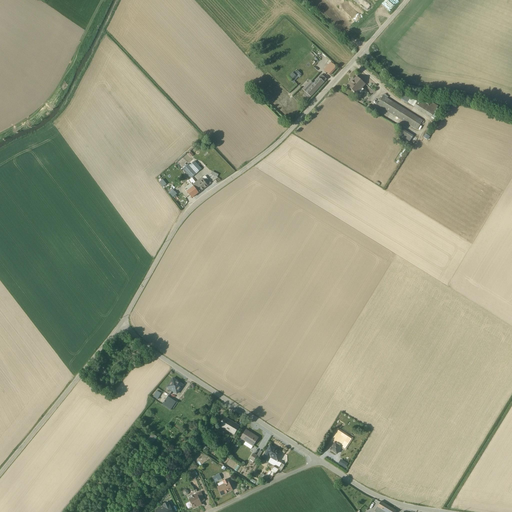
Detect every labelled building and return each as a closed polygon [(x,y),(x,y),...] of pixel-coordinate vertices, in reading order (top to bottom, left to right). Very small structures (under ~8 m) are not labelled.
[(331,62),(329,61),(326,64),(328,65),(323,70),(330,76),(336,68),(330,63),(331,62)] [(287,77),(292,83),(298,77),(299,78),(301,76),(300,76),(301,75),(297,71),(293,74),(292,73),(287,77)] [(308,100),(326,80),(321,75),(318,78),(313,84),(309,80),(301,89),(305,92),(303,95),(308,100)] [(350,82),(346,86),(356,95),(365,85),(356,77),(351,83),(350,82)] [(388,97),(383,94),(378,103),(377,103),(376,104),(377,104),(377,105),(417,130),(422,121),(387,99),(388,97)] [(435,120),(439,114),(438,114),(438,113),(435,111),(438,107),(430,102),(429,105),(423,101),(421,102),(420,103),(417,101),(417,102),(416,102),(410,98),(410,99),(407,97),(407,98),(403,96),(400,100),(407,104),(407,103),(430,118),(431,117),(435,120)] [(413,136),(403,130),(398,137),(408,143),(413,136)] [(400,156),(395,163),(399,165),(400,163),(400,162),(406,151),(404,150),(401,154),(401,153),(399,156),(400,156)] [(191,178),(201,169),(194,161),(189,166),(187,164),(182,169),(187,175),(188,174),(191,178)] [(191,178),(188,180),(198,193),(210,184),(205,177),(204,177),(201,178),(195,183),(191,178)] [(160,179),(158,181),(163,187),(166,185),(162,180),(161,180),(160,179)] [(186,185),(184,187),(185,188),(184,189),(191,198),(198,193),(191,184),(187,187),(186,185)] [(168,194),(169,196),(171,199),(177,194),(174,192),(172,190),(168,194)] [(173,379),(164,392),(169,396),(172,392),(176,395),(182,385),(173,379)] [(176,402),(167,397),(162,405),(170,411),(176,402)] [(239,426),(225,418),(220,427),(233,435),(231,438),(234,439),(236,436),(233,435),(239,426)] [(258,438),(246,430),(240,439),(245,442),(243,445),(250,449),(252,447),(258,438)] [(330,450),(336,454),(348,436),(346,435),(347,433),(342,430),(330,450)] [(152,433),(147,439),(153,443),(157,437),(152,433)] [(282,453),(269,446),(261,460),(267,463),(273,466),(275,466),(279,468),(277,469),(273,467),(270,471),(268,471),(265,476),(263,475),(261,479),(265,481),(266,481),(268,478),(270,479),(273,474),(275,475),(278,470),(280,471),(284,466),(278,462),(282,453)] [(253,454),(248,462),(252,464),(254,462),(255,462),(258,457),(259,457),(262,452),(259,451),(256,455),(253,454)] [(212,478),(215,483),(221,479),(219,474),(212,478)] [(217,487),(221,496),(232,491),(227,479),(222,482),(223,484),(217,487)] [(205,501),(200,492),(199,493),(199,492),(196,494),(193,495),(194,497),(192,498),(191,496),(188,498),(189,502),(186,504),(188,509),(192,507),(193,509),(199,506),(199,504),(205,501)] [(172,511),(168,502),(166,503),(161,505),(162,507),(155,510),(156,511),(172,511)] [(380,502),(374,511),(395,511),(396,511),(380,502)]
